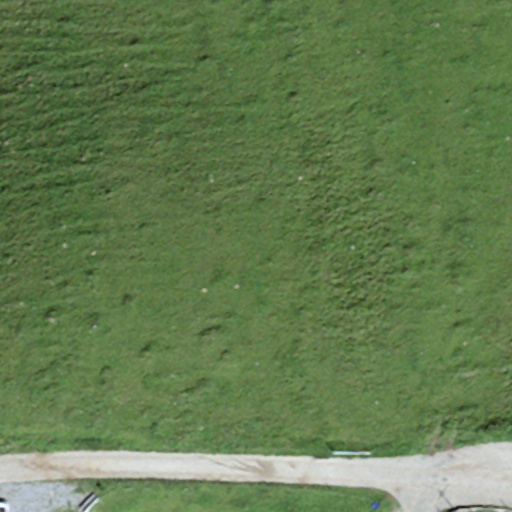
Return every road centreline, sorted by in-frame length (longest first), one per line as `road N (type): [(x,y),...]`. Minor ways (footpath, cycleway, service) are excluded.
road 1 (track): [(181,469),(511,479)]
road 2 (track): [(0,475),(181,469)]
